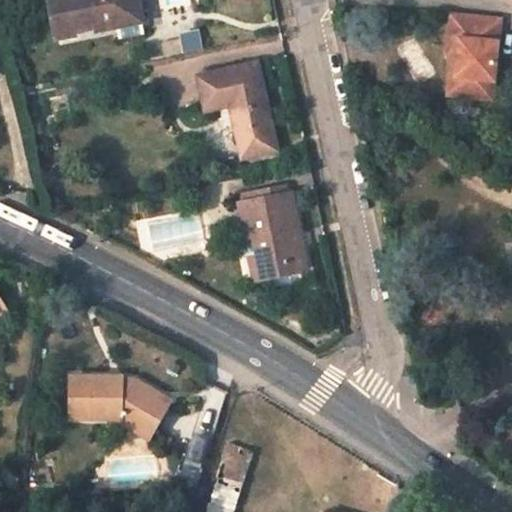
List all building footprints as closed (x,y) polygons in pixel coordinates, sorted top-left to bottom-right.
[(50,0),(58,37),(116,25),(115,21),(142,15),(138,0),(50,0)] [(116,25),(143,19),(142,15),(115,21),(116,25)] [(502,21),(454,16),(449,57),(454,57),(460,58),(458,77),(462,78),(460,97),(494,100),(502,21)] [(460,58),(454,57),(450,96),(460,97),(462,78),(458,77),(460,58)] [(244,156),(277,149),(257,64),(200,75),(208,110),(232,105),(244,156)] [(304,269),(290,194),(241,204),(248,239),(239,240),(243,257),(250,255),(262,253),(266,276),(304,269)] [(250,255),(255,278),(266,276),(262,253),(250,255)] [(0,317),(10,312),(0,295),(0,317)] [(73,376),(73,418),(115,418),(119,418),(123,419),(123,417),(125,417),(126,416),(154,432),(172,402),(136,380),(114,379),(114,376),(73,376)] [(115,418),(150,439),(154,432),(126,416),(125,417),(123,417),(123,419),(119,418),(115,418)] [(207,511),(235,511),(254,452),(228,444),(207,511)]
